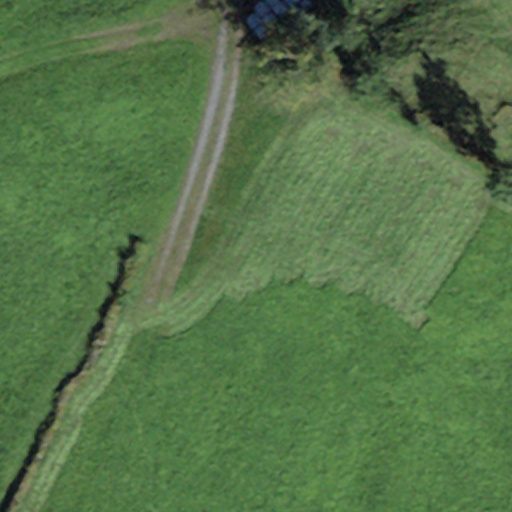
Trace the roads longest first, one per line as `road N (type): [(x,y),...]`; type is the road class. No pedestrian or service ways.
road 1 (track): [(157,303),(229,79),(237,0)]
road 2 (track): [(236,6),(0,65)]
